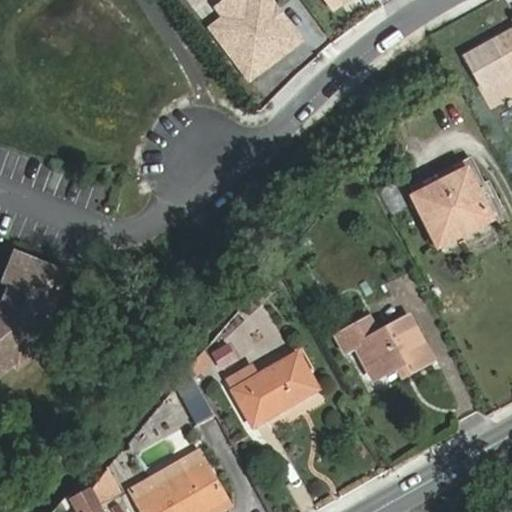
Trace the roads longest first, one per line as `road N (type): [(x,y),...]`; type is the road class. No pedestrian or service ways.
road 1 (residential): [(443,0),(363,53),(271,136),(208,160)]
road 2 (tertiary): [(376,511),(511,434)]
